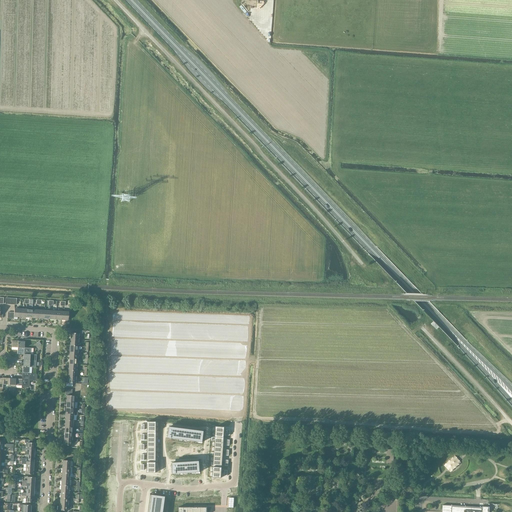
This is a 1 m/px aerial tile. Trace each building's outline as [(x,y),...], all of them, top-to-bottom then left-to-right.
[(17,354),(24,354),(24,348),(25,342),(19,341),(12,340),(11,347),(18,348),(17,354)] [(24,354),(23,360),(36,361),(36,355),(31,354),(31,348),(24,348),(24,354)] [(22,373),(29,373),(29,367),(36,368),(36,361),(23,360),(23,366),(22,366),(22,373)] [(22,373),(22,379),(22,386),(29,386),(29,380),(35,380),(35,374),(29,373),(22,373)] [(3,385),(9,385),(10,379),(10,378),(2,378),(0,377),(0,390),(3,391),(3,385)] [(9,385),(9,391),(15,392),(16,385),(22,386),(22,379),(15,378),(15,379),(10,379),(9,385)] [(169,427),(168,438),(202,442),(204,431),(169,427)] [(19,446),(19,448),(22,449),(35,449),(35,443),(32,443),(32,440),(25,439),(25,443),(26,444),(26,446),(23,446),(19,446)] [(199,461),(172,463),(173,474),(200,472),(199,461)] [(152,495),(149,511),(161,511),(164,497),(152,495)]
